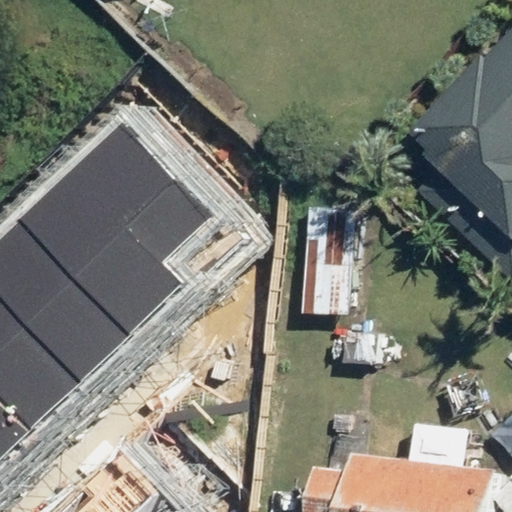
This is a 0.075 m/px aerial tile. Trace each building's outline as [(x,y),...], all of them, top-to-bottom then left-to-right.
[(511,48),(508,52),(504,49),(421,136),(442,155),(416,182),(511,272),(511,48)] [(214,216),(121,117),(0,229),(0,456),(186,283),(165,261),(214,216)] [(365,209),(316,207),(311,318),(361,320),(365,209)] [(410,338),(351,332),(348,370),(406,375),(410,338)] [(237,398),(169,404),(175,474),(243,467),(237,398)] [(181,511),(116,444),(43,511),(181,511)] [(497,511),(501,475),(360,459),(358,476),(321,473),(317,511),(497,511)] [(511,511),(511,494),(503,504),(510,511),(511,511)]
